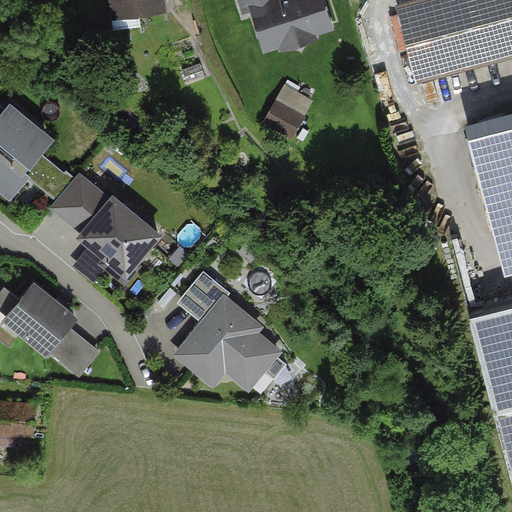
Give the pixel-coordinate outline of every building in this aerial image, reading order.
[(168,10),(166,0),(110,0),(113,18),(168,10)] [(266,51),(336,27),(326,0),(238,0),(243,13),(252,10),(266,51)] [(511,54),(511,0),(405,0),(397,2),(417,81),(511,54)] [(315,100),(286,83),(264,121),(293,139),(315,100)] [(54,136),(11,101),(0,113),(0,191),(10,200),(31,175),(26,171),(54,136)] [(508,269),(511,267),(511,129),(474,140),(508,269)] [(140,262),(164,232),(113,191),(111,194),(80,169),(50,206),(80,231),(76,235),(103,257),(98,263),(126,285),(143,264),(140,262)] [(261,330),(266,325),(229,294),(231,291),(204,269),(177,302),(200,321),(174,353),(214,386),(226,371),(250,391),(284,350),(261,330)] [(71,326),(80,315),(35,278),(2,318),(47,355),(50,351),(80,376),(102,351),(71,326)] [(511,310),(474,320),(511,468),(511,310)] [(36,402),(0,400),(0,434),(35,436),(36,402)]
